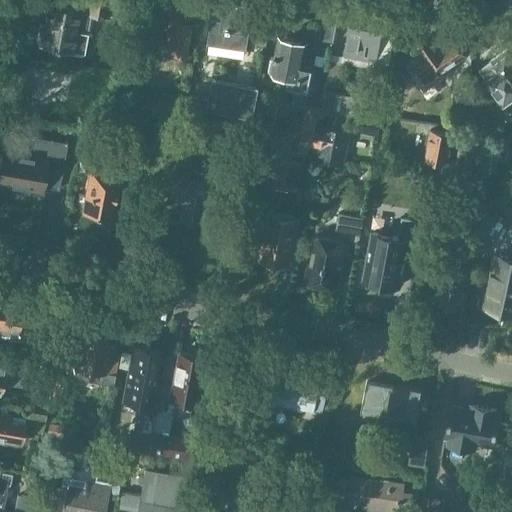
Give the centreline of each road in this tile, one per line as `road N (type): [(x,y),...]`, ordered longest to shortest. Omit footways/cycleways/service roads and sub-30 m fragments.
road 1 (residential): [(511,374),(247,314)]
road 2 (residential): [(247,314),(0,250)]
road 3 (residential): [(309,511),(294,470),(225,436),(247,314)]
